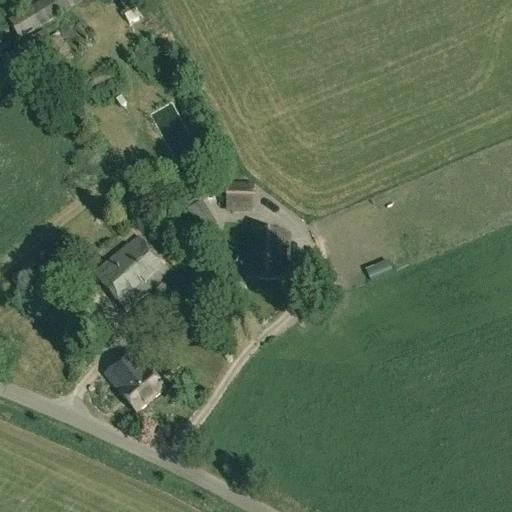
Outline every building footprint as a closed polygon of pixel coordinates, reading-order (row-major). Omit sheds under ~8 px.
[(49,28),(80,12),(73,0),(65,0),(41,13),(49,28)] [(42,18),(20,27),(25,38),(47,29),(42,18)] [(69,39),(82,58),(106,42),(94,24),(76,36),(82,45),(79,47),(73,37),(69,39)] [(118,47),(143,48),(143,31),(119,31),(118,47)] [(182,109),(160,120),(178,158),(201,148),(182,109)] [(227,214),(255,216),(256,188),(228,186),(227,214)] [(186,214),(202,238),(217,228),(202,204),(186,214)] [(93,277),(126,315),(171,276),(138,238),(93,277)] [(250,281),(285,283),(287,239),(252,238),(250,281)] [(106,377),(138,417),(166,393),(135,354),(106,377)]
